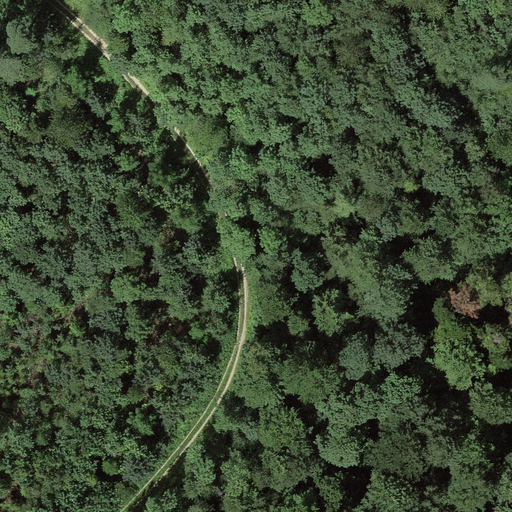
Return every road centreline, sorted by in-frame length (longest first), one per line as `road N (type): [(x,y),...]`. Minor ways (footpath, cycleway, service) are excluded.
road 1 (track): [(118,511),(169,453),(222,368),(235,332),(237,269),(180,149),(106,56),(46,0)]
road 2 (track): [(511,162),(388,0)]
